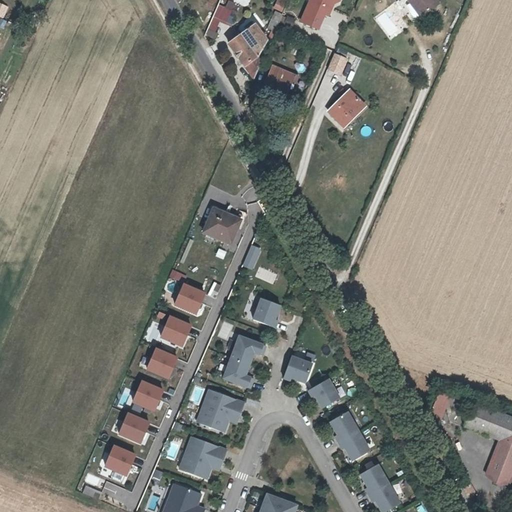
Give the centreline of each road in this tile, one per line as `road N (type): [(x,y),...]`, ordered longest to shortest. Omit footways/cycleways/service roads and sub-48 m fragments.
road 1 (tertiary): [(463,511),(161,0)]
road 2 (residential): [(229,511),(260,427),(277,416),(306,429),(351,511)]
